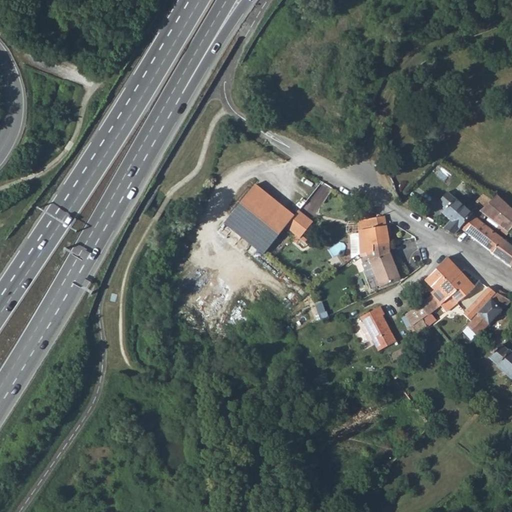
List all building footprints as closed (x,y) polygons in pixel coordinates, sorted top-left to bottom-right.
[(225,228),(265,258),(287,229),(295,218),(255,188),(225,228)] [(443,228),(453,234),(459,228),(473,215),(447,193),(439,202),(446,208),(445,209),(444,210),(443,211),(443,213),(443,214),(444,215),(450,220),(443,228)] [(511,210),(505,204),(496,195),(491,199),(491,200),(479,210),(507,233),(511,227),(511,210)] [(314,224),(299,213),(295,218),(287,229),(301,241),(303,238),(314,224)] [(502,239),(473,215),(459,228),(490,251),(490,252),(510,266),(511,265),(511,264),(511,246),(502,240),(502,239)] [(388,242),(385,221),(383,218),(379,219),(366,221),(357,221),(359,237),(352,238),(350,240),(352,256),(361,255),(372,253),(372,246),(388,242)] [(301,241),(310,248),(312,245),(303,238),(301,241)] [(389,253),(388,242),(372,246),(372,253),(373,257),(369,259),(378,286),(397,279),(391,268),(394,267),(389,253)] [(474,289),(447,259),(425,280),(434,291),(430,295),(432,297),(439,306),(440,309),(443,306),(442,304),(451,297),(455,303),(464,298),(474,289)] [(462,314),(470,321),(494,294),(486,288),(462,314)] [(501,298),(495,293),(494,294),(470,321),(465,326),(475,335),(476,337),(509,303),(501,298)] [(439,306),(432,297),(420,306),(405,316),(411,327),(415,336),(427,327),(422,320),(439,306)] [(445,308),(455,303),(451,297),(442,304),(443,306),(445,308)] [(381,308),(362,319),(381,352),(399,342),(384,316),(386,315),(381,308)] [(469,341),(475,335),(465,326),(460,332),(469,341)] [(506,352),(498,346),(487,359),(496,365),(495,367),(511,379),(511,354),(508,351),(506,352)]
